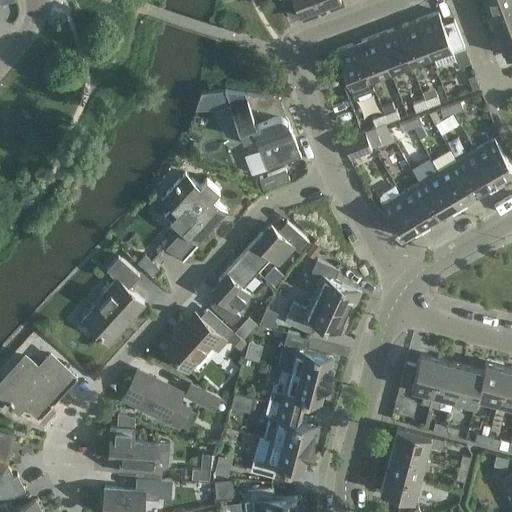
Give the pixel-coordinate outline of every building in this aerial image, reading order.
[(294,0),(298,11),(319,3),(317,0),(281,0),(283,3),(289,0),(294,0)] [(511,0),(484,0),(490,14),(511,5),(511,0)] [(498,34),(511,28),(511,5),(490,14),(498,34)] [(437,10),(416,18),(430,53),(431,52),(436,63),(451,57),(453,54),(452,49),(464,45),(453,18),(442,22),(437,10)] [(409,60),(430,53),(416,18),(396,25),(409,60)] [(389,68),(409,60),(396,25),(376,33),(389,68)] [(511,28),(498,34),(505,54),(511,51),(511,28)] [(369,76),(389,68),(376,33),(356,41),(369,76)] [(348,84),(369,76),(356,41),(335,48),(348,84)] [(272,113),(269,106),(271,94),(224,88),(235,119),(236,119),(243,137),(245,141),(249,144),(253,145),(258,144),(266,166),(300,154),(287,120),(286,118),(285,116),(283,114),(281,113),(279,113),(276,112),(274,112),(272,113)] [(436,92),(424,97),(427,105),(439,101),(436,92)] [(424,97),(411,102),(415,110),(427,105),(424,97)] [(458,99),(449,103),(452,110),(461,107),(458,99)] [(452,110),(449,103),(440,106),(442,114),(452,110)] [(395,108),(383,112),(386,121),(398,116),(395,108)] [(383,112),(371,117),(374,125),(386,121),(383,112)] [(417,115),(408,118),(411,126),(420,122),(417,115)] [(411,126),(408,118),(399,122),(401,129),(411,126)] [(373,125),(364,129),(367,136),(376,133),(373,125)] [(349,155),(370,147),(364,129),(342,137),(349,155)] [(474,147),(493,180),(511,168),(511,167),(493,136),(474,147)] [(474,191),(493,180),(474,147),(455,158),(474,191)] [(454,159),(448,149),(431,159),(437,169),(456,202),(474,191),(455,158),(454,159)] [(437,213),(456,202),(437,169),(418,180),(437,213)] [(185,170),(161,197),(175,210),(169,217),(196,243),(213,224),(215,226),(216,224),(215,223),(227,209),(212,196),(219,188),(206,177),(199,184),(185,170)] [(419,224),(437,213),(418,180),(399,191),(419,224)] [(399,192),(394,183),(382,190),(380,193),(379,197),(380,201),(381,202),(380,203),(399,235),(419,224),(399,191),(399,192)] [(239,254),(256,269),(270,254),(277,261),(292,244),(298,250),(308,239),(286,219),(277,229),(270,223),(262,232),(260,230),(239,254)] [(107,340),(143,301),(127,286),(139,273),(118,254),(105,268),(115,277),(99,294),(101,296),(82,317),(107,340)] [(231,323),(239,313),(234,308),(263,276),(256,269),(239,254),(217,278),(219,279),(211,288),(218,294),(209,303),(231,323)] [(311,293),(349,310),(353,301),(355,302),(360,290),(333,278),(338,267),(316,257),(311,269),(320,274),(311,293)] [(345,319),(349,310),(311,293),(306,306),(292,299),(284,319),(309,330),(314,319),(341,332),(346,320),(345,319)] [(216,348),(225,338),(194,309),(178,327),(179,328),(163,346),(186,368),(210,342),(216,348)] [(234,330),(227,337),(237,347),(244,339),(234,330)] [(286,331),(280,351),(291,353),(288,368),(328,379),(331,366),(329,366),(332,355),(306,348),(309,337),(286,331)] [(429,401),(440,358),(419,352),(416,363),(404,360),(398,383),(423,389),(420,399),(429,401)] [(75,376),(50,353),(37,366),(24,354),(1,379),(9,386),(2,394),(17,408),(24,400),(39,414),(75,376)] [(452,397),(461,363),(440,358),(429,401),(438,404),(440,394),(452,397)] [(496,400),(505,366),(484,361),(482,368),(475,395),(476,395),(496,400)] [(482,368),(461,363),(452,397),(474,403),(476,395),(475,395),(482,368)] [(271,387),(268,400),(291,406),(294,394),(320,401),(323,390),(325,391),(328,379),(288,368),(279,366),(276,379),(274,379),(272,380),(271,387)] [(511,404),(511,367),(505,366),(496,400),(511,404)] [(176,422),(185,404),(175,399),(179,390),(138,369),(124,396),(176,422)] [(213,408),(219,396),(190,382),(184,393),(213,408)] [(268,413),(262,435),(310,448),(313,435),(311,435),(314,424),(288,417),(291,406),(268,400),(264,412),(268,413)] [(432,429),(444,432),(446,423),(434,420),(432,429)] [(446,423),(444,432),(455,435),(457,426),(446,423)] [(119,455),(118,470),(159,473),(159,460),(155,460),(157,439),(132,437),(133,426),(110,424),(107,454),(119,455)] [(441,447),(443,438),(396,426),(390,447),(424,456),(427,443),(441,447)] [(13,473),(4,456),(11,433),(0,428),(0,494),(13,493),(24,487),(16,471),(13,473)] [(474,440),(486,443),(488,434),(476,431),(474,440)] [(310,448),(270,437),(258,434),(249,469),(273,475),(276,463),(302,470),(305,459),(307,460),(310,448)] [(488,434),(486,443),(497,446),(499,437),(488,434)] [(419,477),(424,456),(390,447),(385,468),(419,477)] [(193,477),(211,479),(213,453),(203,452),(202,468),(194,467),(193,477)] [(458,465),(467,467),(470,456),(461,453),(458,465)] [(464,479),(467,467),(458,465),(455,477),(464,479)] [(413,498),(419,477),(385,468),(379,489),(413,498)] [(511,471),(500,478),(509,497),(511,495),(511,471)] [(157,497),(159,477),(135,475),(134,487),(103,485),(102,511),(111,511),(141,511),(143,496),(157,497)] [(262,511),(304,511),(304,504),(301,505),(300,494),(273,497),(272,485),(248,487),(250,508),(262,507),(262,511)] [(41,511),(34,498),(8,511),(3,500),(0,501),(0,511),(41,511)]
